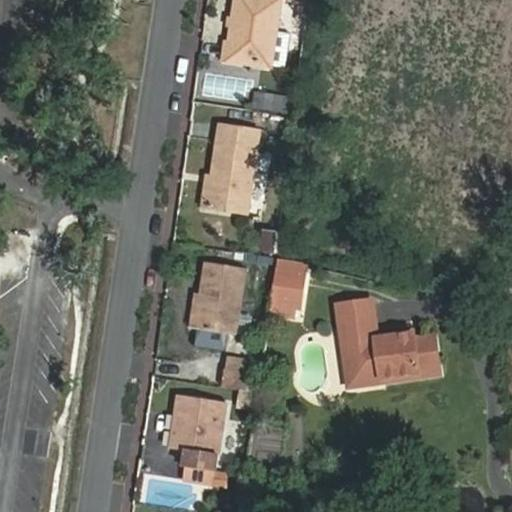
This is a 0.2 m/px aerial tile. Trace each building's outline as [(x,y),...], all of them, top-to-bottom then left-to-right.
[(271,67),(280,1),(270,0),(236,0),(229,61),(271,67)] [(206,76),(205,96),(249,97),(249,78),(206,76)] [(283,113),(285,95),(255,92),(254,111),(283,113)] [(212,178),(207,214),(244,219),(256,131),(218,126),(212,178)] [(198,213),(207,214),(212,178),(203,177),(198,213)] [(300,309),(305,266),(274,262),(267,314),(292,317),(293,308),(300,309)] [(199,299),(195,331),(234,338),(243,273),(205,266),(199,299)] [(188,331),(195,331),(199,299),(193,298),(188,331)] [(415,363),(435,361),(432,338),(412,340),(411,335),(377,340),(370,308),(335,313),(346,388),(383,383),(382,375),(415,372),(415,363)] [(225,389),(253,392),(256,359),(228,357),(225,389)] [(438,376),(435,361),(415,363),(415,372),(382,375),(383,383),(438,376)] [(181,415),(176,447),(180,448),(178,466),(211,470),(220,403),(175,397),(172,414),(181,415)] [(167,446),(176,447),(181,415),(172,414),(167,446)] [(179,479),(209,483),(211,470),(181,466),(179,479)]
